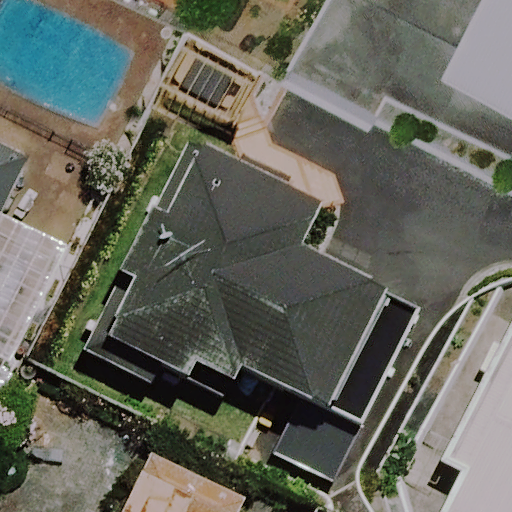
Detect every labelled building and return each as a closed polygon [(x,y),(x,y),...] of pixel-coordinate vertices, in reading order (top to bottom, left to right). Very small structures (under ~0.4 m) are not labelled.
[(511,0),(499,0),(483,30),(511,45),(511,0)] [(0,340),(32,275),(0,259),(0,223),(29,164),(0,149),(0,340)] [(310,230),(175,166),(92,341),(187,386),(198,363),(352,437),(405,326),(290,272),(310,230)] [(511,511),(511,295),(505,293),(415,511),(511,511)] [(230,511),(233,507),(154,466),(130,511),(230,511)]
